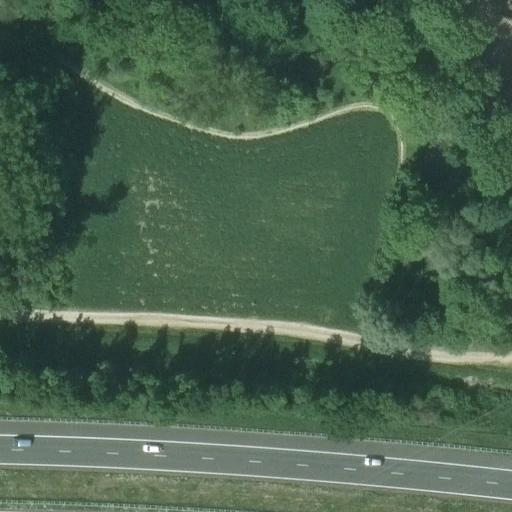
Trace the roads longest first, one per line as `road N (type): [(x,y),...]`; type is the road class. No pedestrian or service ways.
road 1 (track): [(0,318),(511,358)]
road 2 (motorway): [(511,482),(0,448)]
